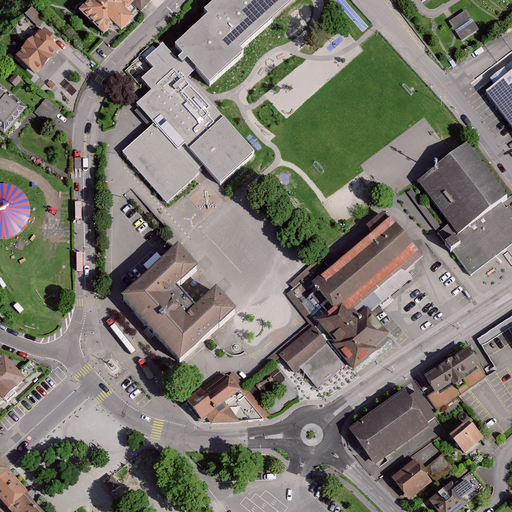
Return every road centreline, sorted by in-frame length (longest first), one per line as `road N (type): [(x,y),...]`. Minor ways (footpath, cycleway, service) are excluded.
road 1 (residential): [(67,352),(78,304),(81,132),(91,95),(171,0)]
road 2 (residential): [(511,175),(369,0)]
road 3 (tertiary): [(511,294),(326,421)]
road 4 (tertiary): [(93,383),(117,409),(157,429),(228,439),(292,435)]
road 5 (residential): [(93,383),(0,464)]
